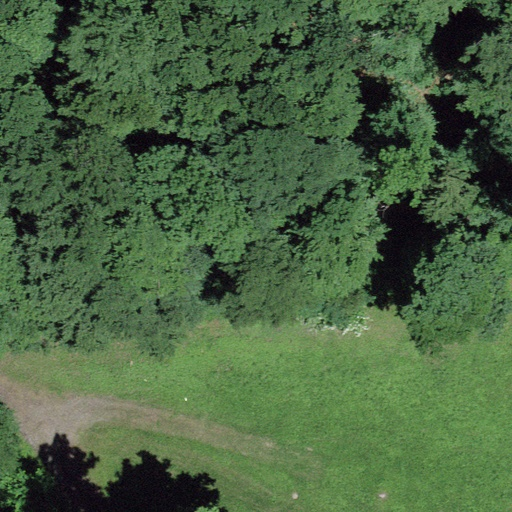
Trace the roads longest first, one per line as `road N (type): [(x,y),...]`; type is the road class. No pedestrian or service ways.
road 1 (track): [(40,433),(88,406),(313,469)]
road 2 (track): [(114,511),(0,395)]
